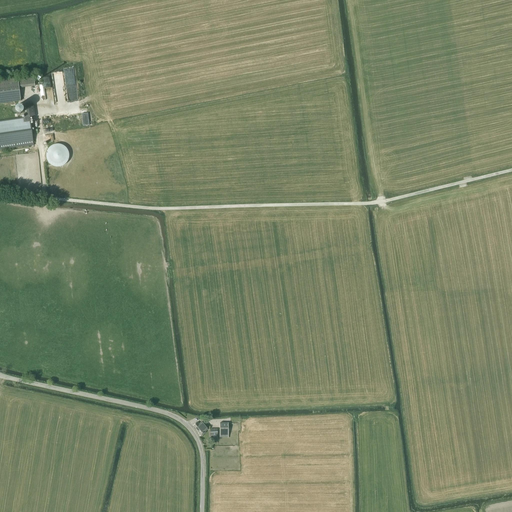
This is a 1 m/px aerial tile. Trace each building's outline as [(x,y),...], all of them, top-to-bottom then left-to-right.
[(53,70),(54,81),(64,81),(63,70),(53,70)] [(0,103),(20,101),(19,88),(35,86),(34,78),(0,81),(0,103)] [(25,117),(29,117),(34,116),(33,104),(23,105),(25,117)] [(29,117),(25,117),(0,120),(0,150),(34,145),(29,117)] [(50,167),(68,167),(68,146),(51,146),(50,167)] [(201,436),(205,433),(204,431),(207,428),(203,423),(202,424),(201,423),(199,424),(197,422),(193,426),(201,436)] [(228,423),(220,423),(220,438),(228,438),(228,423)]
